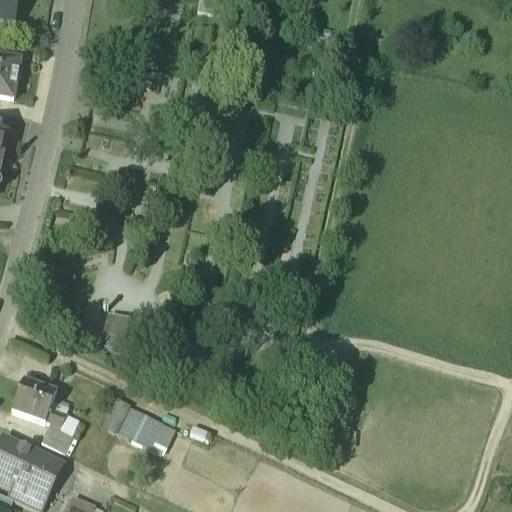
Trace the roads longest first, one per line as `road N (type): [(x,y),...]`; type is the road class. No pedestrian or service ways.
road 1 (track): [(511,390),(466,511),(395,511),(0,326)]
road 2 (track): [(334,3),(352,113),(308,330),(511,384)]
road 3 (residential): [(76,0),(0,311)]
